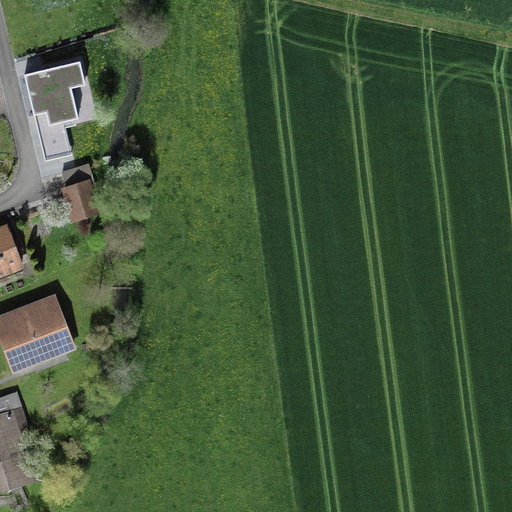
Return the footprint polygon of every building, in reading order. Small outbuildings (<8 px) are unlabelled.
[(85,185),(65,191),(74,220),(94,214),(85,185)] [(5,230),(0,231),(0,274),(20,267),(14,252),(20,250),(17,242),(11,244),(5,230)] [(53,302),(0,321),(0,349),(9,373),(71,349),(53,302)] [(0,399),(0,414),(7,412),(8,412),(3,398),(0,399)] [(29,482),(7,412),(0,414),(0,489),(0,491),(29,482)]
